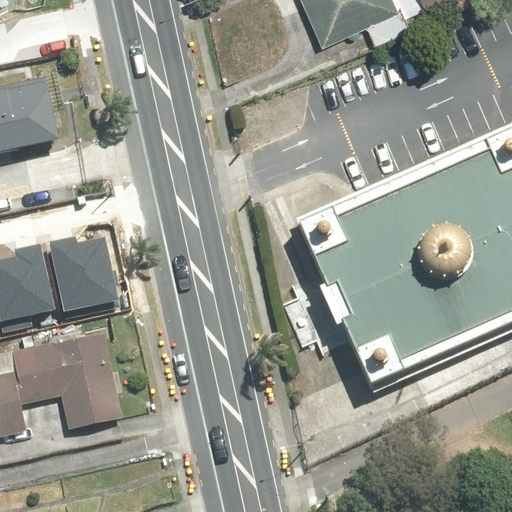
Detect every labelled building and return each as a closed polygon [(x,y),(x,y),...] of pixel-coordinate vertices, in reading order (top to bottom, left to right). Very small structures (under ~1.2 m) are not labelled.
[(299,0),(319,48),(366,29),(374,47),(409,33),(395,0),(299,0)] [(397,0),(406,18),(445,0),(397,0)] [(0,94),(0,159),(81,145),(69,82),(0,94)] [(511,117),(277,216),(350,388),(511,319),(511,117)] [(45,240),(61,316),(117,304),(103,239),(76,245),(74,234),(45,240)] [(0,326),(54,315),(38,240),(8,246),(11,256),(0,258),(0,326)] [(121,421),(104,338),(12,357),(22,408),(60,400),(67,432),(121,421)] [(12,376),(0,378),(0,441),(24,436),(12,376)]
